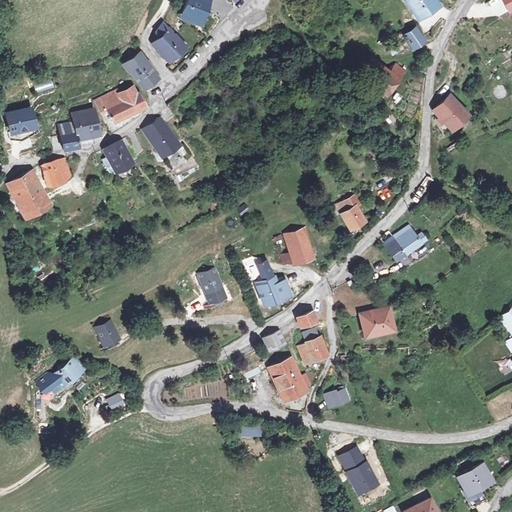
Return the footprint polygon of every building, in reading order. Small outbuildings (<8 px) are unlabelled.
[(183,0),(178,16),(192,21),(193,22),(198,8),(205,10),(208,0),(183,0)] [(429,0),(399,0),(408,11),(418,4),(421,7),(429,0)] [(421,7),(418,4),(408,11),(411,15),(421,7)] [(412,25),(401,33),(409,45),(420,37),(412,25)] [(159,36),(162,40),(155,47),(170,65),(188,49),(167,26),(159,36)] [(391,40),(384,44),(390,52),(396,48),(391,40)] [(137,50),(122,61),(127,68),(128,67),(141,85),(156,74),(137,50)] [(385,70),(369,58),(356,75),(384,95),(401,69),(391,62),(385,70)] [(276,70),(263,80),(274,92),(285,82),(276,70)] [(106,92),(94,99),(98,109),(107,105),(113,117),(144,101),(136,88),(134,90),(131,83),(118,90),(116,86),(106,92)] [(446,92),(429,105),(434,111),(428,117),(441,132),(447,128),(445,125),(463,111),(446,92)] [(29,106),(5,111),(8,129),(33,124),(29,106)] [(92,107),(73,113),(73,121),(73,127),(95,124),(92,107)] [(156,112),(141,125),(158,154),(175,144),(156,112)] [(73,121),(58,122),(58,135),(74,133),(73,127),(73,121)] [(73,127),(74,133),(75,144),(87,143),(90,141),(89,132),(96,131),(95,124),(73,127)] [(39,133),(11,143),(15,154),(43,144),(39,133)] [(74,133),(58,135),(59,145),(75,144),(74,133)] [(53,151),(60,149),(55,135),(49,137),(53,151)] [(117,138),(101,146),(105,156),(112,169),(128,159),(117,138)] [(58,156),(40,162),(44,183),(60,179),(59,174),(63,173),(58,156)] [(105,156),(100,159),(105,173),(112,169),(105,156)] [(29,168),(5,182),(16,205),(28,197),(40,189),(29,168)] [(40,189),(28,197),(33,208),(45,200),(40,189)] [(356,191),(341,198),(344,207),(355,201),(360,198),(356,191)] [(28,197),(16,205),(21,215),(33,208),(28,197)] [(344,207),(339,210),(346,225),(362,216),(355,201),(344,207)] [(237,208),(240,214),(248,210),(245,204),(237,208)] [(300,225),(282,234),(288,249),(293,260),(318,249),(315,242),(309,245),(300,225)] [(410,228),(393,239),(400,252),(423,238),(418,230),(413,233),(410,228)] [(393,239),(390,234),(382,239),(385,244),(393,239)] [(393,239),(385,244),(393,257),(400,252),(393,239)] [(288,249),(280,253),(284,264),(293,260),(288,249)] [(256,282),(252,283),(261,303),(286,290),(280,275),(272,279),(270,275),(265,277),(263,273),(266,272),(261,261),(258,263),(256,259),(249,258),(239,262),(248,281),(254,278),(256,282)] [(210,271),(201,275),(207,291),(216,287),(210,271)] [(387,306),(360,314),(367,336),(394,328),(387,306)] [(511,306),(497,316),(508,332),(511,328),(511,306)] [(312,309),(298,316),(303,328),(317,321),(312,309)] [(107,322),(98,326),(105,343),(114,339),(107,322)] [(278,329),(264,337),(266,341),(269,350),(284,342),(278,329)] [(511,340),(506,333),(500,338),(507,349),(509,347),(511,351),(511,340)] [(306,341),(308,343),(299,348),(306,363),(326,353),(319,335),(306,341)] [(266,341),(257,345),(261,354),(269,350),(266,341)] [(30,353),(18,359),(21,366),(33,358),(30,353)] [(80,369),(72,358),(46,378),(44,375),(33,384),(35,387),(35,391),(40,393),(46,388),(49,393),(80,369)] [(283,400),(309,386),(312,384),(306,373),(304,374),(299,377),(290,360),(269,369),(283,400)] [(341,387),(327,394),(331,405),(346,398),(341,387)] [(123,395),(110,395),(110,407),(123,408),(123,395)] [(256,426),(235,425),(235,433),(256,433),(256,426)] [(478,458),(452,471),(462,489),(460,491),(463,496),(477,489),(475,485),(477,485),(475,482),(487,476),(478,458)] [(477,489),(463,496),(466,503),(480,496),(477,489)] [(428,493),(401,508),(403,511),(436,511),(437,511),(428,493)]
